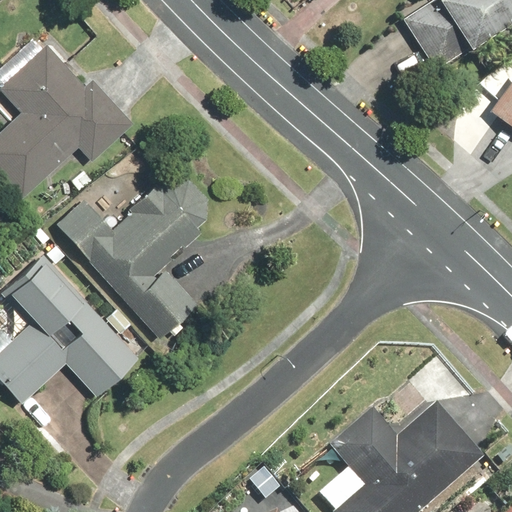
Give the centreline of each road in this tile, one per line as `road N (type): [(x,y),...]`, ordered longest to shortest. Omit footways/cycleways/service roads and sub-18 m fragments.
road 1 (residential): [(146,511),(190,456),(442,232)]
road 2 (tertiary): [(442,232),(195,0)]
